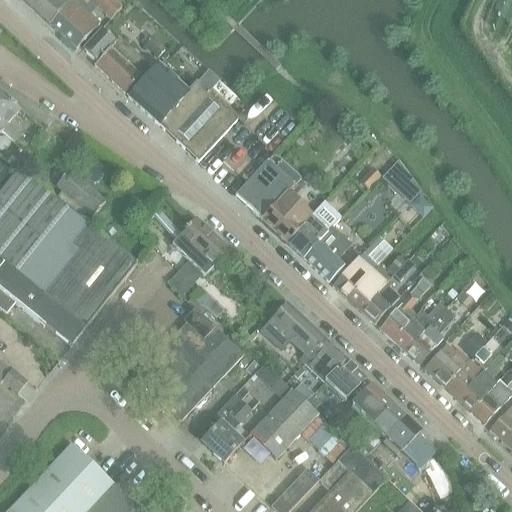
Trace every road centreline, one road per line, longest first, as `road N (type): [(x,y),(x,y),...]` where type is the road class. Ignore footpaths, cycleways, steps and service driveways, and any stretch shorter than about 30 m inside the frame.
road 1 (unclassified): [(119,121),(511,486)]
road 2 (unclassified): [(76,375),(220,511)]
road 3 (unclassified): [(0,11),(119,121)]
road 4 (residential): [(0,61),(91,126),(119,121)]
road 5 (residential): [(0,470),(76,375)]
